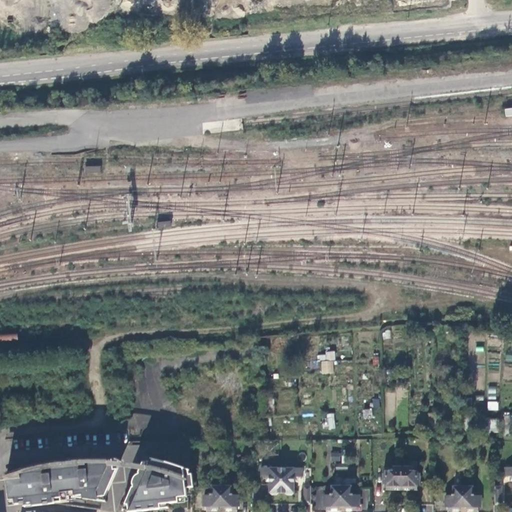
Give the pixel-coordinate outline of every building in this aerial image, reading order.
[(321,374),(335,373),(333,353),(319,354),(321,374)] [(172,382),(182,417),(253,396),(242,357),(200,369),(201,374),(172,382)] [(497,401),(488,402),(488,410),(498,410),(497,401)] [(326,429),(335,428),(334,413),(325,413),(326,429)] [(123,458),(123,464),(137,462),(131,446),(123,458)] [(331,451),(331,461),(340,462),(341,452),(331,451)] [(24,505),(24,507),(47,506),(48,504),(54,502),(54,499),(83,496),(83,499),(98,501),(98,498),(106,497),(117,470),(114,470),(113,460),(108,460),(108,458),(100,459),(102,469),(95,470),(94,469),(83,470),(83,473),(80,474),(79,461),(55,463),(49,465),(50,474),(45,475),(46,472),(43,473),(43,467),(42,462),(20,468),(21,478),(7,480),(6,480),(10,507),(24,505)] [(102,469),(100,459),(79,461),(80,474),(83,473),(83,470),(94,469),(95,470),(102,469)] [(192,487),(192,473),(189,474),(189,470),(165,461),(152,459),(152,461),(143,462),(136,479),(140,478),(140,480),(142,480),(143,486),(132,488),(126,503),(128,502),(128,511),(137,511),(161,509),(161,504),(179,502),(178,498),(187,496),(186,488),(192,487)] [(281,492),(281,467),(261,467),(261,476),(270,476),(270,492),(281,492)] [(291,467),(281,467),(281,492),(291,492),(291,483),(292,483),(292,477),(300,477),(300,467),(291,467)] [(20,468),(5,473),(6,480),(7,480),(21,478),(20,468)] [(401,490),(401,469),(394,469),(394,471),(385,471),(385,490),(401,490)] [(408,469),(401,469),(401,490),(416,490),(416,471),(408,471),(408,469)] [(140,478),(136,479),(132,488),(143,486),(142,480),(140,480),(140,478)] [(361,486),(351,485),(351,493),(360,494),(361,486)] [(221,506),(221,486),(212,486),(212,493),(209,493),(209,495),(204,495),(204,506),(206,506),(206,510),(218,510),(218,506),(221,506)] [(231,486),(221,486),(221,506),(224,506),(224,510),(236,510),(236,506),(239,506),(239,495),(234,495),(234,493),(230,493),(231,486)] [(338,506),(341,506),(341,487),(331,487),(331,493),(329,493),(329,495),(323,495),(323,506),(326,506),(326,510),(338,510),(338,506)] [(341,487),(341,506),(344,506),(344,510),(356,510),(356,506),(358,506),(358,495),(353,495),(353,493),(350,493),(350,487),(341,487)] [(460,507),(463,507),(463,487),(454,487),(453,494),(450,494),(450,496),(445,496),(445,506),(447,506),(447,511),(460,511),(460,507)] [(463,487),(463,507),(466,507),(466,511),(478,510),(478,507),(480,507),(480,496),(475,496),(474,494),(472,494),(471,487),(463,487)]
